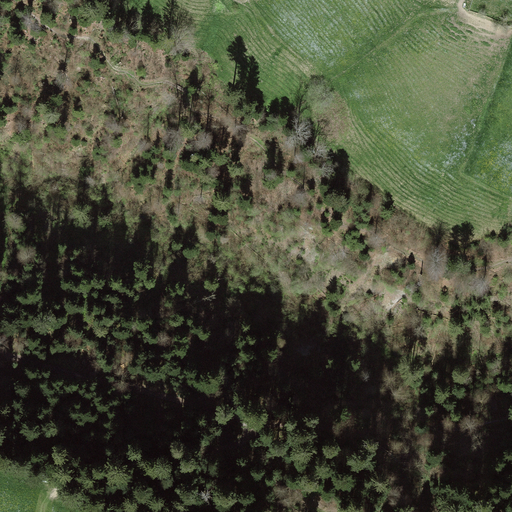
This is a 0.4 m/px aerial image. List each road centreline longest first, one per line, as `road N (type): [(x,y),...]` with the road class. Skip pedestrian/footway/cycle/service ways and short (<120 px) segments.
road 1 (track): [(240,445),(248,428),(232,416),(0,353)]
road 2 (track): [(76,487),(240,445)]
